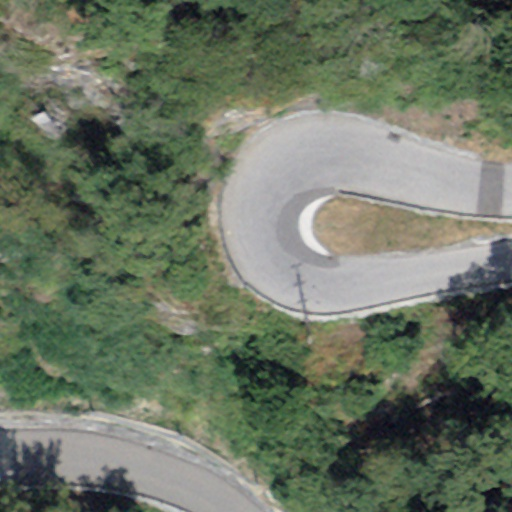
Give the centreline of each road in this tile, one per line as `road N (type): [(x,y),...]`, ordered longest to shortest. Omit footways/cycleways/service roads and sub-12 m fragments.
road 1 (residential): [(511,265),(328,290),(271,270),(247,231),(256,185),(302,159),(339,158),(511,191)]
road 2 (residential): [(0,456),(95,461),(155,475),(226,511)]
